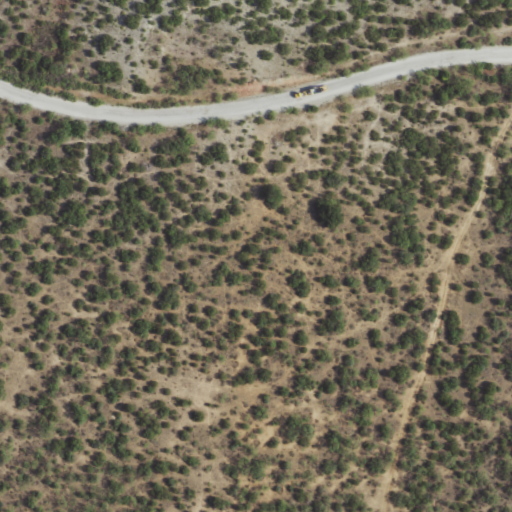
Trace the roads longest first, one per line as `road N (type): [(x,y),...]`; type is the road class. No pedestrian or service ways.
road 1 (residential): [(0,84),(113,117),(259,107),(382,69),(511,59)]
road 2 (residential): [(460,511),(511,331)]
